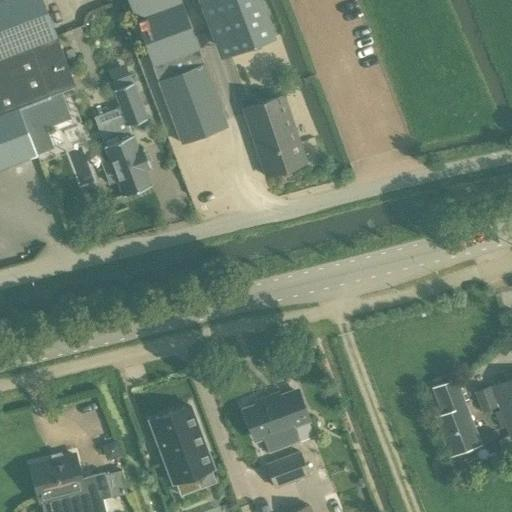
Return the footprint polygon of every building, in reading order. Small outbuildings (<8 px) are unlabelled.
[(0,0),(0,167),(65,143),(59,129),(73,125),(60,91),(75,85),(42,0),(0,0)] [(204,66),(179,0),(127,0),(181,142),(227,125),(204,66)] [(275,37),(261,0),(198,0),(220,57),(275,37)] [(120,107),(124,116),(129,125),(147,118),(130,74),(111,82),(120,107)] [(265,175),(306,162),(284,96),(243,110),(265,175)] [(120,107),(94,117),(109,160),(101,163),(109,183),(117,180),(123,196),(151,185),(145,168),(150,166),(143,148),(138,150),(129,125),(124,116),(120,107)] [(436,417),(450,455),(480,444),(456,380),(434,388),(443,414),(436,417)] [(511,380),(476,394),(483,412),(499,406),(511,440),(511,380)] [(264,437),(270,452),(299,442),(293,426),(306,422),(296,392),(281,398),(280,393),(255,402),(257,407),(247,411),(257,439),(264,437)] [(190,406),(151,421),(159,443),(175,483),(212,469),(214,468),(190,406)] [(511,447),(508,436),(497,440),(501,453),(511,449),(511,447)] [(100,444),(106,459),(121,454),(116,439),(100,444)] [(276,488),(309,476),(301,454),(268,466),(276,488)] [(54,461),(33,466),(41,501),(44,511),(104,511),(108,511),(104,498),(110,496),(111,497),(127,493),(121,471),(105,475),(105,473),(80,480),(74,456),(58,460),(54,461)] [(438,460),(431,463),(434,473),(442,470),(438,462),(438,460)]
